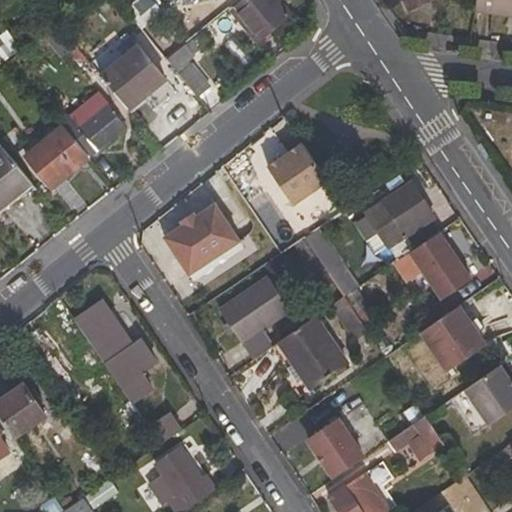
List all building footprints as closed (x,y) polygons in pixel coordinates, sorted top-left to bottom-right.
[(244,0),(229,13),(255,43),(290,14),(279,0),(244,0)] [(403,0),(409,11),(430,0),(403,0)] [(511,0),(477,0),(476,10),(511,15),(511,0)] [(187,44),(167,60),(198,98),(211,87),(190,60),(195,55),(187,44)] [(138,45),(100,75),(129,111),(167,80),(138,45)] [(70,117),(79,129),(70,137),(89,160),(127,128),(99,94),(70,117)] [(25,156),(53,190),(89,160),(70,137),(61,125),(25,156)] [(0,146),(0,212),(33,187),(0,146)] [(307,152),(304,148),(288,159),(291,163),(307,152)] [(270,172),(295,207),(329,183),(307,152),(291,163),(288,159),(270,172)] [(374,184),(392,172),(381,156),(362,169),(374,184)] [(390,251),(408,239),(415,249),(440,233),(444,230),(413,186),(367,218),(390,251)] [(166,237),(190,273),(240,239),(216,204),(166,237)] [(443,301),(472,281),(440,233),(415,249),(411,253),(443,301)] [(338,271),(314,236),(305,243),(321,268),(329,278),(338,271)] [(294,246),(312,274),(321,268),(305,243),(304,239),(294,246)] [(242,344),(291,312),(269,279),(221,311),(242,344)] [(381,327),(356,290),(343,299),(367,334),(368,336),(381,327)] [(355,343),(367,334),(343,299),(331,308),(355,343)] [(133,349),(102,304),(75,322),(113,378),(121,389),(133,405),(152,391),(142,374),(155,365),(141,344),(133,349)] [(488,346),(461,307),(420,335),(447,374),(488,346)] [(349,365),(317,317),(272,348),(297,383),(291,389),(298,399),(349,365)] [(96,394),(103,387),(113,378),(88,351),(71,365),(80,376),(76,380),(84,390),(89,386),(96,394)] [(491,425),(511,410),(511,381),(502,366),(467,390),(491,425)] [(119,395),(117,393),(121,389),(113,378),(103,387),(114,399),(119,395)] [(48,417),(25,384),(0,401),(0,419),(14,440),(48,417)] [(92,406),(101,399),(96,394),(89,386),(84,390),(81,393),(92,406)] [(362,404),(337,421),(359,452),(383,435),(362,404)] [(148,428),(160,446),(184,430),(171,412),(148,428)] [(441,442),(425,418),(388,443),(397,455),(421,438),(429,449),(441,442)] [(338,422),(309,442),(335,480),(363,460),(338,422)] [(0,457),(8,452),(0,439),(0,457)] [(445,448),(441,442),(429,449),(434,455),(445,448)] [(511,445),(486,463),(493,472),(511,459),(511,445)] [(168,486),(174,496),(201,478),(180,448),(153,466),(161,476),(153,482),(159,491),(168,486)] [(463,468),(468,476),(481,467),(476,459),(463,468)] [(165,502),(171,511),(187,511),(217,492),(206,475),(201,478),(174,496),(165,502)] [(337,511),(378,511),(357,481),(329,499),(337,511)] [(93,511),(84,498),(64,511),(63,511),(93,511)]
